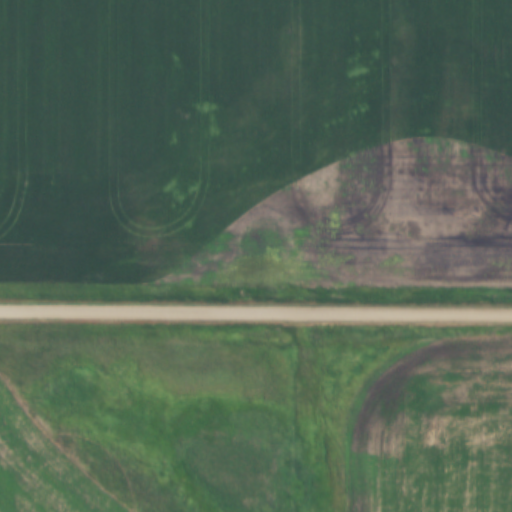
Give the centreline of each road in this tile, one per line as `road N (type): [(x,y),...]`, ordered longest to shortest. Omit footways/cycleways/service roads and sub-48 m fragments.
road 1 (residential): [(0,307),(511,311)]
road 2 (track): [(304,310),(334,511)]
